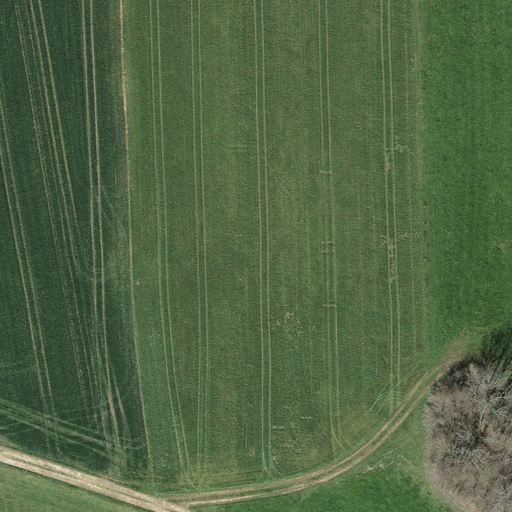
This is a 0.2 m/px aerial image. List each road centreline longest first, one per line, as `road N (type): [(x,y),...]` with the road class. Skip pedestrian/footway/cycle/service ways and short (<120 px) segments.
road 1 (track): [(511,372),(476,367),(435,380),(362,454),(278,498),(156,508)]
road 2 (track): [(0,455),(165,511)]
